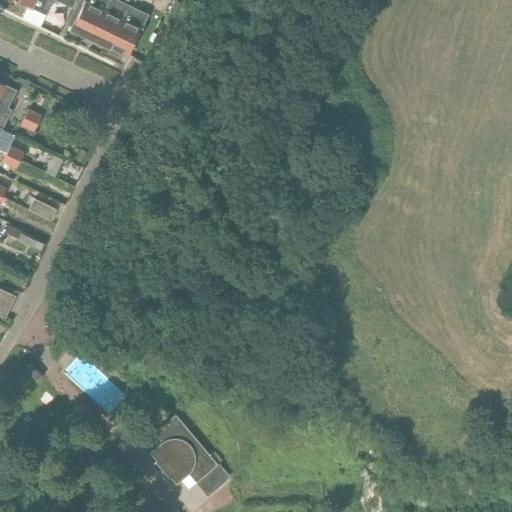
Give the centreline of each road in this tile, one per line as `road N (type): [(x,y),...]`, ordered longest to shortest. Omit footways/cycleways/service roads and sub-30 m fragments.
road 1 (unclassified): [(18,324),(124,105),(0,47)]
road 2 (track): [(370,500),(511,500)]
